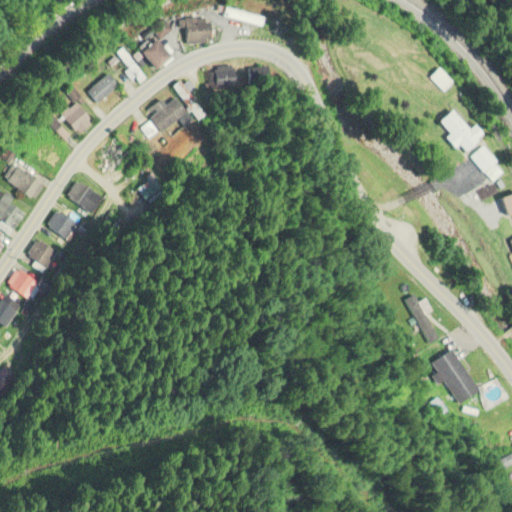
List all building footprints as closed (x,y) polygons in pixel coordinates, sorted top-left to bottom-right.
[(221,7),(261,18),(258,28),(218,17),(221,7)] [(204,15),(204,22),(208,22),(210,41),(185,43),(185,37),(179,38),(178,19),(182,19),(183,17),(204,15)] [(158,37),(173,54),(157,68),(141,51),(158,37)] [(110,53),(120,45),(146,80),(136,88),(110,53)] [(216,86),(235,84),(233,67),(214,68),(216,86)] [(441,93),(452,83),(438,68),(427,79),(441,93)] [(85,90),(105,74),(116,86),(96,103),(85,90)] [(59,86),(68,79),(84,101),(78,98),(71,103),(59,86)] [(169,87),(179,79),(206,114),(196,122),(169,87)] [(159,98),(164,105),(172,99),(186,118),(161,137),(147,118),(150,115),(145,109),(159,98)] [(75,102),(88,118),(86,120),(88,123),(80,130),(78,127),(75,129),(62,114),(59,113),(67,106),(68,108),(75,102)] [(452,110),(468,128),(474,122),(484,133),(477,139),(496,160),(494,163),(501,171),(492,179),(459,143),(456,146),(447,136),(452,132),(441,120),(452,110)] [(97,157),(99,155),(96,152),(117,133),(132,150),(126,155),(123,152),(106,167),(97,157)] [(63,155),(60,154),(62,151),(43,139),(32,155),(50,167),(51,166),(54,168),(63,155)] [(43,184),(39,182),(40,180),(24,169),(22,169),(15,165),(15,166),(11,163),(2,175),(6,178),(5,180),(12,185),(11,186),(27,197),(28,196),(30,197),(31,196),(34,197),(43,184)] [(73,180),(76,182),(78,181),(102,197),(91,213),(67,197),(69,195),(65,192),(73,180)] [(0,219),(12,227),(23,212),(8,201),(10,198),(0,190),(0,219)] [(511,192),(511,213),(509,215),(502,196),(511,192)] [(53,210),(56,211),(57,209),(75,221),(65,238),(47,226),(48,224),(45,222),(53,210)] [(53,255),(37,240),(25,254),(41,268),(53,255)] [(13,268),(15,270),(17,268),(33,281),(30,285),(33,287),(26,296),(23,294),(21,297),(2,282),(13,268)] [(2,293),(0,296),(0,325),(3,327),(15,309),(9,306),(13,300),(2,293)] [(414,293),(437,337),(426,343),(403,299),(414,293)] [(450,347),(477,388),(455,403),(428,362),(450,347)] [(493,458),(511,449),(511,461),(497,467),(493,458)]
